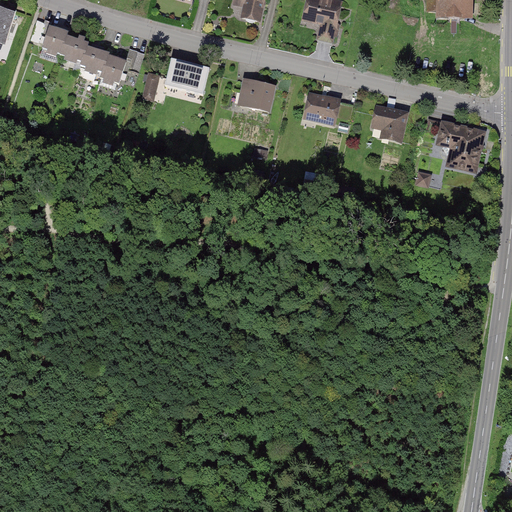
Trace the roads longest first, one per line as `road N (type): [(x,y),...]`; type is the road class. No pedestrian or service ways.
road 1 (residential): [(41,0),(511,114)]
road 2 (secondary): [(472,511),(511,225)]
road 3 (track): [(41,0),(6,117),(38,142),(46,228)]
